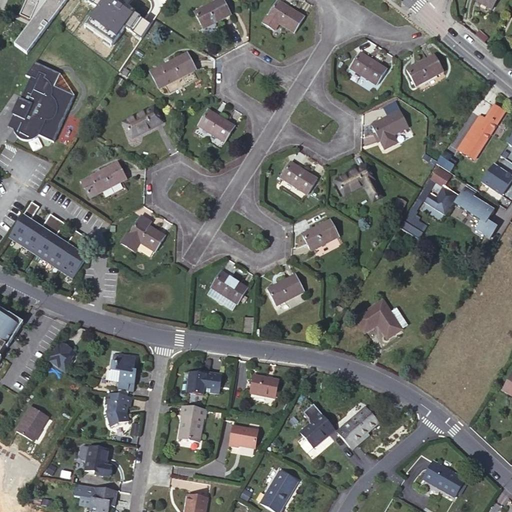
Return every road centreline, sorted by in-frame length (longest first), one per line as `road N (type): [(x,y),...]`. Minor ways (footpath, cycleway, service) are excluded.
road 1 (residential): [(438,415),(340,364),(164,336)]
road 2 (residential): [(164,336),(132,511)]
road 3 (residential): [(164,336),(99,321),(0,279)]
road 4 (residential): [(225,196),(275,227),(276,250),(255,260),(202,232)]
road 5 (residential): [(272,122),(320,149),(343,142),(344,118),(297,84)]
road 6 (residential): [(297,84),(245,55),(228,65),(225,87),(272,122)]
road 7 (residential): [(202,232),(158,201),(158,177),(178,169),(225,196)]
road 8 (residential): [(438,415),(359,486),(344,511)]
